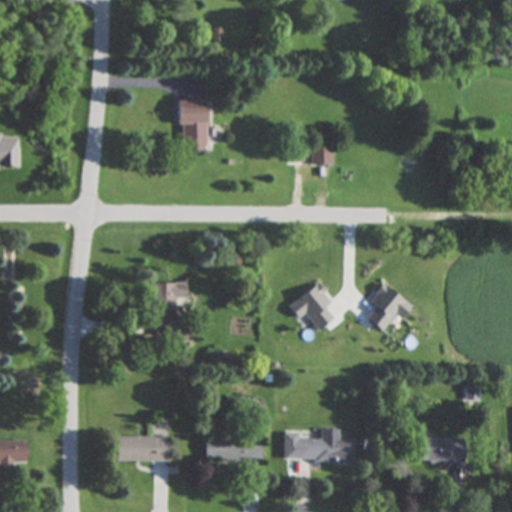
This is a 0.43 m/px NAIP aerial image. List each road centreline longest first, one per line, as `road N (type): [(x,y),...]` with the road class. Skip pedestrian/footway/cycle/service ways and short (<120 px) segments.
road 1 (residential): [(70,511),(70,382),(102,0)]
road 2 (residential): [(0,222),(511,227)]
